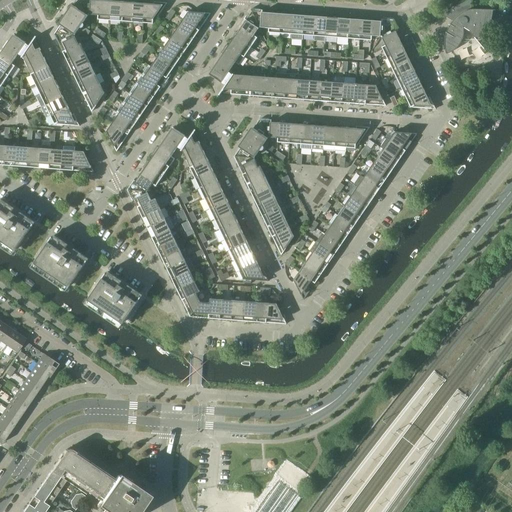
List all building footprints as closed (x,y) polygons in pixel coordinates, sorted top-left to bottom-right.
[(89,15),(81,0),(77,0),(54,34),(74,36),(89,15)] [(81,0),(89,15),(98,15),(99,0),(98,0),(81,0)] [(99,0),(98,15),(98,20),(110,20),(111,0),(106,0),(107,1),(99,0)] [(115,0),(111,0),(110,20),(121,21),(123,2),(115,1),(115,0)] [(130,2),(123,2),(121,21),(132,22),(134,0),(130,0),(130,2)] [(134,0),(132,22),(144,23),(145,4),(138,3),(138,1),(134,0)] [(471,0),(468,0),(454,8),(442,14),(453,21),(451,23),(450,25),(448,28),(447,30),(446,33),(446,35),(445,37),(445,40),(445,41),(445,43),(445,46),(445,48),(445,49),(446,54),(448,54),(449,53),(451,52),(453,51),(454,50),(456,49),(458,47),(459,46),(460,44),(461,42),(462,40),(463,38),(463,36),(464,34),(464,32),(464,29),(464,28),(470,31),(470,32),(486,51),(493,10),(473,9),(471,9),(471,0)] [(145,4),(144,23),(153,24),(167,3),(154,2),(154,4),(145,4)] [(246,20),(241,27),(254,35),(259,28),(251,9),(244,19),(246,20)] [(269,28),(270,13),(262,12),(263,10),(251,9),(259,28),(269,28)] [(270,13),(269,28),(268,32),(280,33),(282,12),(278,11),(278,14),(270,13)] [(188,12),(183,20),(199,31),(211,13),(188,12)] [(286,12),(282,12),(280,33),(292,34),(293,15),(286,14),(286,12)] [(293,15),(292,34),(303,35),(305,13),(300,13),(300,15),(293,15)] [(305,13),(303,35),(314,36),(316,16),(309,16),(309,14),(305,13)] [(316,16),(314,36),(314,41),(325,42),(326,37),(327,15),(323,15),(323,17),(316,16)] [(332,15),(327,15),(326,37),(337,38),(339,18),(331,18),(332,15)] [(339,18),(337,38),(349,39),(350,17),(346,16),(346,19),(339,18)] [(350,17),(349,39),(360,39),(361,20),(354,19),(354,17),(350,17)] [(368,20),(361,20),(360,39),(372,40),(372,36),(373,21),(373,19),(369,18),(368,20)] [(373,21),(372,36),(381,37),(393,20),(381,19),(381,21),(373,21)] [(183,20),(176,29),(194,41),(197,38),(195,37),(199,31),(183,20)] [(393,20),(381,37),(385,45),(399,39),(396,32),(398,31),(393,20)] [(235,32),(233,35),(251,48),(258,38),(254,35),(241,27),(237,33),(235,32)] [(176,29),(170,38),(186,50),(190,44),(192,45),(194,41),(176,29)] [(13,34),(0,53),(0,55),(12,64),(18,54),(23,58),(31,75),(49,67),(51,66),(47,59),(45,60),(40,48),(36,50),(33,43),(37,37),(36,36),(30,45),(13,34)] [(74,36),(54,34),(58,41),(56,42),(58,45),(59,45),(63,52),(78,44),(74,36)] [(232,40),(228,46),(244,57),(251,48),(233,35),(230,39),(232,40)] [(170,38),(164,48),(181,60),(184,56),(182,55),(186,50),(170,38)] [(401,38),(399,39),(385,45),(382,47),(387,58),(405,49),(401,43),(403,42),(401,38)] [(78,44),(63,52),(66,59),(65,59),(66,63),(86,54),(81,43),(78,44)] [(244,57),(228,46),(226,50),(224,49),(221,53),(223,54),(235,62),(239,65),(244,57)] [(146,56),(149,52),(145,48),(138,58),(142,61),(146,56)] [(181,60),(164,48),(157,57),(173,68),(177,62),(179,63),(181,60)] [(408,56),(405,49),(387,58),(392,68),(411,59),(410,55),(408,56)] [(91,64),(86,54),(66,63),(68,67),(70,66),(73,73),(91,64)] [(235,62),(223,54),(209,75),(225,86),(219,95),(220,95),(224,89),(231,90),(231,94),(243,95),(243,97),(251,98),(252,96),(253,76),(234,75),(229,71),(235,62)] [(0,69),(9,76),(15,66),(12,64),(0,55),(0,69)] [(173,68),(157,57),(151,67),(168,79),(171,75),(169,74),(173,68)] [(413,62),(411,59),(392,68),(397,78),(414,70),(411,63),(413,62)] [(96,74),(91,64),(73,73),(76,79),(74,80),(76,84),(96,74)] [(168,79),(151,67),(148,65),(142,74),(162,88),(168,79)] [(49,67),(31,75),(36,85),(55,76),(54,72),(52,73),(49,67)] [(9,76),(0,69),(0,83),(2,85),(9,76)] [(414,70),(397,78),(402,89),(421,79),(419,75),(417,76),(414,70)] [(101,85),(96,74),(76,84),(78,87),(80,87),(83,93),(101,85)] [(142,74),(135,84),(154,97),(158,91),(159,92),(162,88),(142,74)] [(55,76),(36,85),(41,95),(58,87),(55,80),(57,79),(55,76)] [(253,76),(252,96),(258,96),(258,98),(262,98),(264,77),(253,76)] [(275,78),(264,77),(262,98),(266,99),(266,97),(274,97),(275,78)] [(287,79),(275,78),(274,97),(281,98),(281,100),(285,100),(287,79)] [(287,79),(285,100),(289,100),(289,99),(297,99),(298,79),(287,79)] [(310,80),(298,79),(297,99),(304,100),(304,101),(308,102),(310,80)] [(421,79),(402,89),(407,99),(424,90),(421,84),(423,83),(421,79)] [(321,81),(310,80),(308,102),(312,102),(312,100),(320,101),(321,81)] [(321,81),(320,101),(327,101),(327,103),(331,104),(332,82),(321,81)] [(332,82),(331,104),(335,104),(335,102),(342,103),(344,83),(332,82)] [(355,84),(344,83),(342,103),(350,103),(349,105),(354,105),(355,84)] [(135,84),(129,93),(149,107),(151,104),(150,103),(154,97),(135,84)] [(355,84),(354,105),(358,106),(358,104),(365,104),(367,85),(355,84)] [(105,93),(101,85),(83,93),(86,101),(85,102),(87,105),(88,105),(92,112),(105,93)] [(376,85),(367,85),(365,104),(374,105),(373,107),(378,107),(378,105),(386,106),(376,85)] [(61,93),(58,87),(41,95),(46,106),(65,96),(63,92),(61,93)] [(424,90),(407,99),(411,107),(415,108),(436,109),(430,97),(428,98),(424,90)] [(129,93),(122,103),(141,116),(145,110),(147,111),(149,107),(129,93)] [(67,100),(65,96),(46,106),(51,116),(68,107),(65,101),(67,100)] [(141,116),(122,103),(116,112),(118,114),(136,126),(139,123),(137,122),(141,116)] [(68,107),(51,116),(55,124),(77,126),(80,126),(74,114),(72,115),(68,107)] [(118,114),(112,123),(128,134),(132,128),(134,129),(136,126),(118,114)] [(269,137),(260,119),(247,138),(261,149),(267,139),(269,137)] [(279,132),(279,123),(273,122),(273,120),(260,119),(269,137),(278,138),(279,132)] [(279,132),(278,138),(278,142),(289,143),(291,121),(287,121),(287,123),(279,123),(279,132)] [(291,121),(289,143),(301,144),(302,124),(295,124),(295,122),(291,121)] [(128,134),(112,123),(107,131),(117,152),(128,134)] [(302,124),(301,144),(300,149),(312,150),(314,123),(309,123),(309,125),(302,124)] [(314,123),(312,150),(323,151),(325,126),(318,126),(318,123),(314,123)] [(332,127),(325,126),(323,151),(334,152),(336,125),(332,125),(332,127)] [(336,125),(334,152),(346,152),(346,147),(348,128),(341,127),(341,125),(336,125)] [(356,129),(348,128),(346,147),(356,148),(370,127),(356,126),(356,129)] [(190,168),(208,160),(210,159),(206,151),(204,152),(199,141),(195,143),(192,136),(196,130),(195,129),(189,138),(173,127),(159,148),(171,157),(177,148),(182,151),(190,168)] [(389,140),(405,151),(417,134),(394,132),(389,140)] [(247,138),(234,157),(254,158),(261,149),(247,138)] [(405,151),(389,140),(383,149),(401,161),(403,158),(401,157),(405,151)] [(40,149),(39,170),(43,170),(43,168),(50,169),(52,149),(52,146),(41,145),(40,149)] [(18,147),(6,146),(5,165),(12,166),(12,168),(16,168),(18,147)] [(18,147),(16,168),(20,168),(20,167),(28,167),(29,148),(18,147)] [(63,147),(63,150),(61,172),(66,172),(66,170),(73,171),(74,151),(75,148),(63,147)] [(171,157),(159,148),(157,147),(154,151),(155,153),(153,156),(169,167),(175,159),(171,157)] [(29,148),(28,167),(35,168),(35,170),(39,170),(40,149),(29,148)] [(63,150),(52,149),(50,169),(57,169),(57,171),(61,172),(63,150)] [(401,161),(383,149),(376,159),(393,170),(397,164),(398,165),(401,161)] [(74,151),(73,171),(94,172),(84,152),(74,151)] [(147,161),(145,164),(163,176),(169,167),(153,156),(149,162),(147,161)] [(258,167),(254,158),(234,157),(237,164),(236,164),(237,168),(239,167),(242,174),(258,167)] [(376,159),(370,168),(388,180),(390,177),(389,176),(393,170),(376,159)] [(211,166),(208,160),(190,168),(195,178),(215,169),(213,165),(211,166)] [(144,169),(140,175),(153,184),(156,186),(163,176),(145,164),(142,168),(144,169)] [(260,166),(258,167),(242,174),(246,181),(244,182),(246,186),(265,176),(260,166)] [(388,180),(370,168),(363,177),(380,189),(384,182),(385,183),(388,180)] [(216,172),(215,169),(195,178),(200,188),(218,180),(214,173),(216,172)] [(153,184),(140,175),(136,181),(134,180),(127,190),(147,192),(153,184)] [(265,176),(246,186),(248,189),(249,189),(252,195),(270,187),(265,176)] [(363,177),(357,187),(375,199),(377,196),(376,195),(380,189),(363,177)] [(221,186),(218,180),(200,188),(205,199),(224,189),(223,185),(221,186)] [(275,197),(270,187),(252,195),(256,202),(254,203),(256,206),(275,197)] [(357,187),(351,196),(367,207),(371,201),(373,202),(375,199),(357,187)] [(224,189),(205,199),(210,209),(227,200),(224,194),(226,193),(224,189)] [(147,192),(127,190),(132,201),(134,200),(137,207),(151,200),(147,192)] [(351,196),(344,206),(362,218),(364,215),(363,214),(367,207),(351,196)] [(275,197),(256,206),(258,210),(259,209),(262,216),(280,207),(275,197)] [(155,198),(151,200),(137,207),(141,214),(139,215),(141,218),(160,209),(155,198)] [(231,207),(227,200),(210,209),(215,219),(234,210),(233,206),(231,207)] [(0,201),(0,237),(17,249),(34,224),(0,201)] [(362,218),(344,206),(338,215),(354,226),(358,220),(360,221),(362,218)] [(285,218),(280,207),(262,216),(266,222),(264,223),(266,227),(285,218)] [(165,219),(160,209),(141,218),(143,222),(144,221),(147,228),(165,219)] [(236,214),(234,210),(215,219),(220,230),(237,221),(234,215),(236,214)] [(338,215),(331,225),(349,237),(351,234),(350,233),(354,226),(338,215)] [(285,218),(266,227),(267,231),(269,230),(272,236),(290,228),(285,218)] [(170,230),(165,219),(147,228),(151,235),(149,235),(151,239),(170,230)] [(240,228),(237,221),(220,230),(225,240),(244,230),(242,227),(240,228)] [(331,225),(325,234),(341,245),(345,239),(347,240),(349,237),(331,225)] [(294,236),(290,228),(272,236),(276,244),(274,245),(276,249),(278,248),(281,255),(294,236)] [(175,240),(170,230),(151,239),(153,243),(154,242),(157,248),(175,240)] [(246,234),(244,230),(225,240),(230,250),(247,242),(244,235),(246,234)] [(341,245),(325,234),(322,232),(316,242),(318,243),(336,256),(338,252),(337,251),(341,245)] [(52,237),(35,261),(71,286),(88,261),(52,237)] [(175,240),(157,248),(161,255),(159,256),(161,259),(180,250),(175,240)] [(250,248),(247,242),(230,250),(235,260),(254,251),(252,247),(250,248)] [(318,243),(312,253),(328,264),(332,258),(334,259),(336,256),(318,243)] [(185,260),(180,250),(161,259),(162,263),(164,262),(167,269),(185,260)] [(254,251),(235,260),(240,271),(257,262),(254,256),(256,255),(254,251)] [(312,253),(305,262),(323,274),(326,271),(324,270),(328,264),(312,253)] [(190,258),(185,260),(167,269),(170,276),(169,276),(171,280),(190,271),(195,268),(190,258)] [(257,262),(240,271),(244,279),(269,281),(263,269),(261,270),(257,262)] [(305,262),(299,272),(315,283),(320,277),(321,278),(323,274),(305,262)] [(190,271),(171,280),(172,284),(174,283),(177,290),(195,281),(190,271)] [(315,283),(299,272),(294,280),(304,300),(315,283)] [(106,273),(89,298),(124,322),(141,297),(106,273)] [(200,292),(195,281),(177,290),(180,296),(179,297),(181,301),(182,300),(198,293),(200,292)] [(198,293),(182,300),(185,306),(183,307),(185,311),(187,310),(190,317),(202,300),(198,293)] [(210,299),(210,301),(209,318),(208,320),(213,320),(213,319),(220,319),(222,299),(210,299)] [(222,299),(220,319),(228,320),(228,321),(232,322),(233,300),(222,299)] [(210,301),(202,300),(190,317),(198,317),(198,319),(202,320),(202,318),(209,318),(210,301)] [(233,300),(232,322),(236,322),(236,320),(243,321),(245,301),(233,300)] [(256,302),(245,301),(243,321),(251,321),(250,323),(254,323),(256,302)] [(267,303),(256,302),(254,323),(258,324),(259,322),(266,323),(267,303)] [(267,303),(266,323),(287,324),(277,304),(267,303)] [(0,321),(0,337),(8,325),(5,323),(4,324),(0,321)] [(12,327),(8,325),(0,337),(0,341),(7,346),(16,333),(11,329),(12,327)] [(16,333),(7,346),(17,352),(27,338),(23,335),(22,337),(16,333)] [(37,363),(52,373),(58,364),(43,354),(37,363)] [(37,363),(31,372),(44,381),(47,376),(49,377),(52,373),(37,363)] [(31,372),(25,381),(39,391),(42,387),(41,386),(44,381),(31,372)] [(39,391),(25,381),(19,390),(32,399),(35,394),(37,395),(39,391)] [(32,399),(19,390),(12,399),(27,409),(30,405),(29,404),(32,399)] [(12,399),(6,408),(20,417),(23,412),(24,413),(27,409),(12,399)] [(6,408),(0,417),(15,427),(18,423),(16,421),(20,417),(6,408)] [(15,427),(0,417),(0,429),(7,435),(11,430),(12,431),(15,427)] [(138,511),(140,509),(148,497),(148,494),(121,475),(117,476),(115,479),(72,450),(71,449),(70,449),(69,449),(68,449),(67,449),(66,449),(66,450),(65,450),(64,451),(51,470),(59,475),(60,473),(100,500),(97,505),(105,510),(103,511),(138,511)] [(51,470),(45,479),(60,489),(66,480),(59,475),(51,470)] [(60,489),(45,479),(39,487),(54,497),(60,489)] [(39,487),(33,496),(48,506),(54,497),(39,487)] [(33,496),(28,504),(39,511),(44,511),(48,506),(33,496)]
